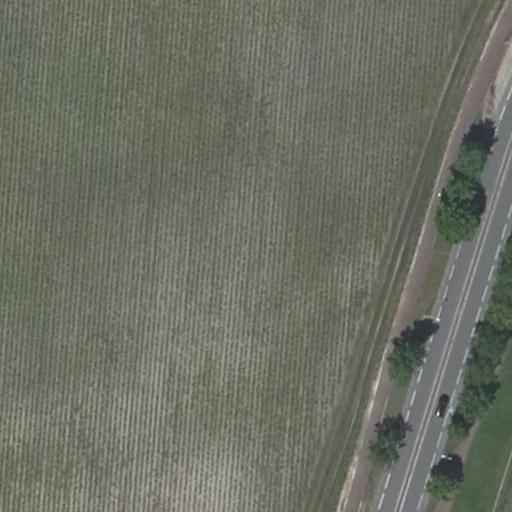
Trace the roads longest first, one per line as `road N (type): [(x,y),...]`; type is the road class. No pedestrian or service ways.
road 1 (track): [(487,0),(462,54),(317,511)]
road 2 (secondary): [(511,117),(388,511)]
road 3 (secondary): [(410,511),(511,179)]
